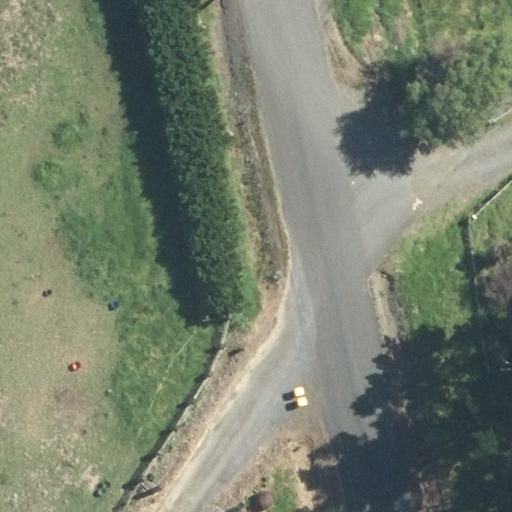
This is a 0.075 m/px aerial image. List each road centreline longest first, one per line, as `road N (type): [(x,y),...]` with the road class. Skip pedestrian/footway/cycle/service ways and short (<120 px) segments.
road 1 (unclassified): [(395,511),(287,0)]
road 2 (unknown): [(187,511),(228,455),(339,248),(511,141)]
